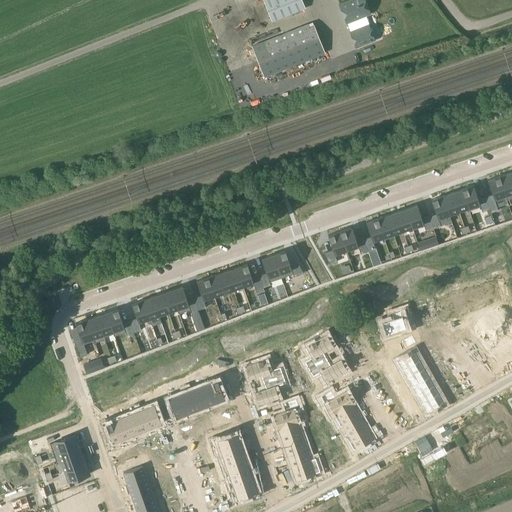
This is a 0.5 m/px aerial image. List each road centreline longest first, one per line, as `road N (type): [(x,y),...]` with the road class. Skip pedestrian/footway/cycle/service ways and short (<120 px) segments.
road 1 (residential): [(511,155),(63,312),(64,342),(116,499)]
road 2 (residential): [(279,510),(411,436)]
road 3 (residential): [(279,510),(228,372)]
